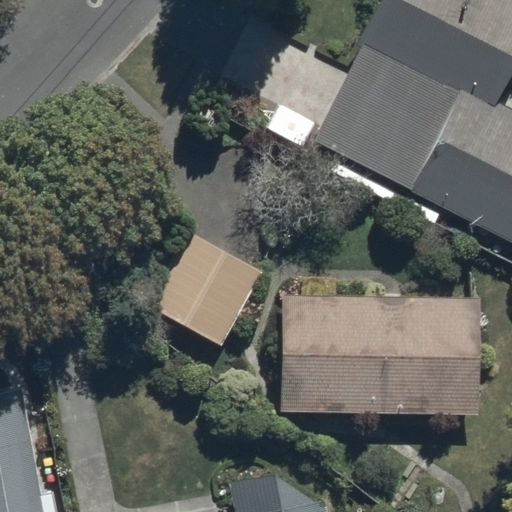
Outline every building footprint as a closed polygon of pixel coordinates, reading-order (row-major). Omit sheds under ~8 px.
[(511,0),(383,0),(311,154),(511,249),(511,116),(498,110),(511,77),(511,0)] [(259,280),(185,237),(144,311),(217,353),(259,280)] [(480,304),(281,301),(281,419),(479,421),(480,304)] [(0,511),(52,511),(50,498),(39,500),(22,398),(0,401),(0,511)] [(321,511),(269,482),(228,483),(230,511),(321,511)]
